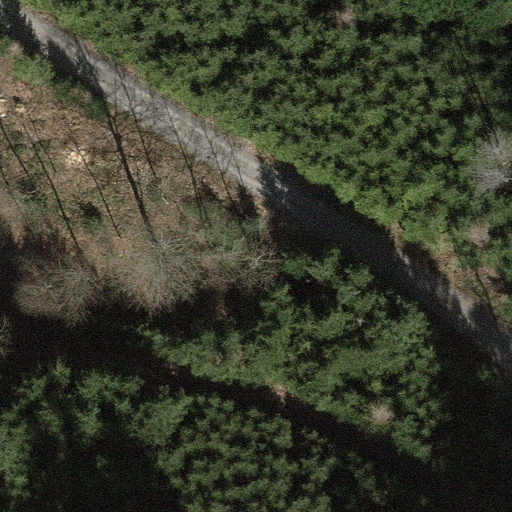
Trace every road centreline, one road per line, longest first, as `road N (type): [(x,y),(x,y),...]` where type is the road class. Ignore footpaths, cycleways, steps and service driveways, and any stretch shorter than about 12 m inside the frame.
road 1 (track): [(0,6),(421,282),(511,358)]
road 2 (track): [(483,511),(371,446),(249,391),(129,362),(0,345)]
